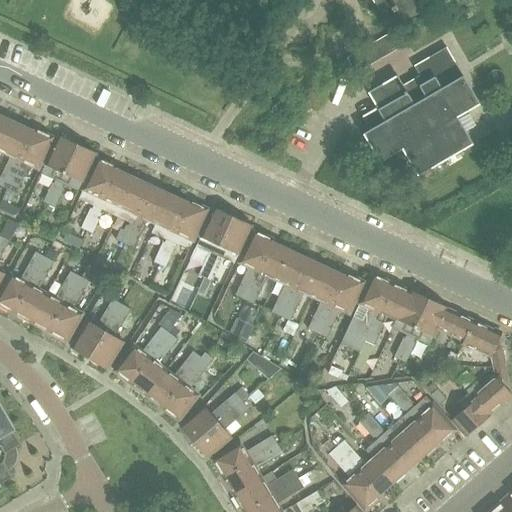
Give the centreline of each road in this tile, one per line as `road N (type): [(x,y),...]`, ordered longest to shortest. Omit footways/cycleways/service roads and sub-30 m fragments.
road 1 (residential): [(511,304),(0,71)]
road 2 (residential): [(95,485),(58,416),(0,353)]
